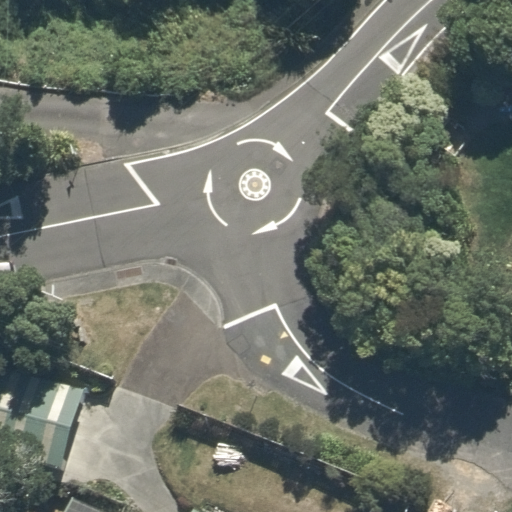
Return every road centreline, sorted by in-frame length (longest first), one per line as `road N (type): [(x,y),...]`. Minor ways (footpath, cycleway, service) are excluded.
road 1 (residential): [(511,450),(399,411),(312,364),(264,293),(258,224)]
road 2 (residential): [(0,236),(219,197)]
road 3 (residential): [(280,156),(410,0)]
